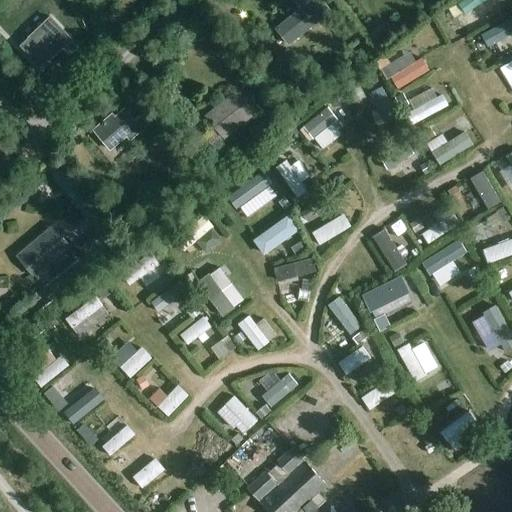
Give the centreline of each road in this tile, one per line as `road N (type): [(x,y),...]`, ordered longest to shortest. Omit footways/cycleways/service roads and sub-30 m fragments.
road 1 (track): [(422,511),(322,365),(292,359),(246,366),(215,383),(174,431)]
road 2 (track): [(322,365),(312,324),(333,265),(376,218),(484,156)]
road 3 (track): [(41,129),(182,0)]
road 4 (track): [(0,83),(111,206)]
road 5 (tertiary): [(107,511),(0,394)]
road 6 (track): [(511,387),(481,458),(418,502)]
